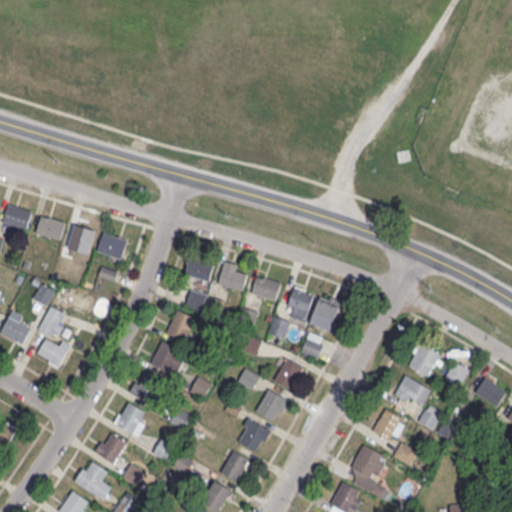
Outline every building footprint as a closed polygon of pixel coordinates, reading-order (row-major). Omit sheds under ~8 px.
[(27,228),(33,210),(9,202),(2,220),(27,228)] [(37,231),(61,237),(65,220),(41,214),(37,231)] [(121,258),(128,238),(104,230),(98,250),(121,258)] [(210,279),(214,261),(189,256),(185,274),(210,279)] [(243,289),(246,273),(238,271),(239,264),(224,260),(219,283),(243,289)] [(281,280),(256,273),(251,293),(276,299),(281,280)] [(34,297),(48,304),(56,290),(42,282),(34,297)] [(305,319),(315,291),(295,285),(286,312),(305,319)] [(207,293),(192,288),(186,304),(202,310),(207,293)] [(310,321),(331,329),(342,300),(321,292),(310,321)] [(69,313),(50,305),(39,329),(48,333),(37,355),(60,366),(70,344),(57,338),(69,313)] [(259,311),(243,306),(237,322),(252,328),(259,311)] [(167,332),(185,340),(195,316),(177,308),(167,332)] [(284,337),(291,320),(275,314),(269,332),(284,337)] [(322,334),(306,334),(305,353),(321,354),(322,334)] [(151,362),(163,339),(179,347),(176,352),(185,356),(176,374),(151,362)] [(442,353),(419,342),(408,364),(430,375),(442,353)] [(274,378),(287,356),(302,364),(289,387),(274,378)] [(460,386),(470,368),(454,360),(444,377),(460,386)] [(253,387),(259,374),(245,367),(239,380),(253,387)] [(135,393),(148,371),(163,380),(150,402),(135,393)] [(394,392),(420,407),(431,388),(405,373),(394,392)] [(212,382),(199,375),(190,390),(203,398),(212,382)] [(507,390),(486,375),(475,390),(496,405),(507,390)] [(256,409),(269,387),(284,396),(272,418),(256,409)] [(116,422),(130,400),(145,409),(132,431),(116,422)] [(442,411),(428,403),(418,420),(432,428),(442,411)] [(169,420),(185,429),(194,415),(178,406),(169,420)] [(396,441),(407,418),(384,407),(374,430),(396,441)] [(240,441),(252,418),(268,427),(255,449),(240,441)] [(0,440),(13,441),(13,423),(0,422),(0,440)] [(98,452),(112,430),(127,440),(113,461),(98,452)] [(153,451),(168,460),(177,446),(162,437),(153,451)] [(418,449),(401,440),(393,454),(410,464),(418,449)] [(369,477),(375,480),(387,455),(363,443),(346,477),(364,486),(369,477)] [(220,470),(234,448),(249,458),(235,480),(220,470)] [(75,478),(83,466),(87,468),(93,458),(108,468),(102,477),(112,484),(103,497),(75,478)] [(144,472),(131,462),(123,474),(135,483),(144,472)] [(203,499),(217,477),(232,487),(218,508),(203,499)] [(345,511),(346,511),(355,511),(364,490),(340,481),(328,511),(345,511)] [(62,511),(59,510),(73,489),(88,498),(79,511),(62,511)] [(117,511),(130,511),(140,500),(128,490),(114,509),(117,511)] [(451,503),(450,511),(465,511),(465,503),(451,503)]
